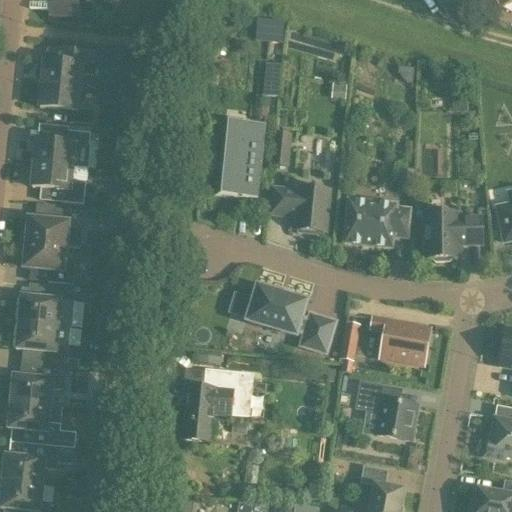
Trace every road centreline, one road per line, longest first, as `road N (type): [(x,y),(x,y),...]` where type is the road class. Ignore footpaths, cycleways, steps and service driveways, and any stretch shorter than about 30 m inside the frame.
road 1 (residential): [(473,297),(365,287),(207,241)]
road 2 (residential): [(473,297),(434,511)]
road 3 (residential): [(181,48),(9,33)]
road 4 (track): [(511,40),(372,0)]
